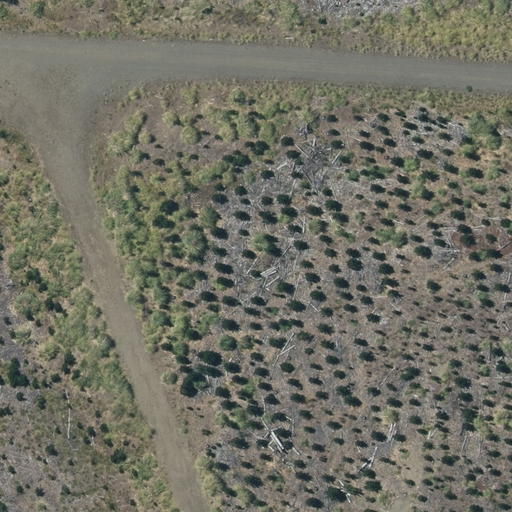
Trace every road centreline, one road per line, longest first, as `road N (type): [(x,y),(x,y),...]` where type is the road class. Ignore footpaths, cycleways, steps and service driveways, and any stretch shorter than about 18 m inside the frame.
road 1 (track): [(0,50),(511,77)]
road 2 (track): [(203,511),(34,53)]
